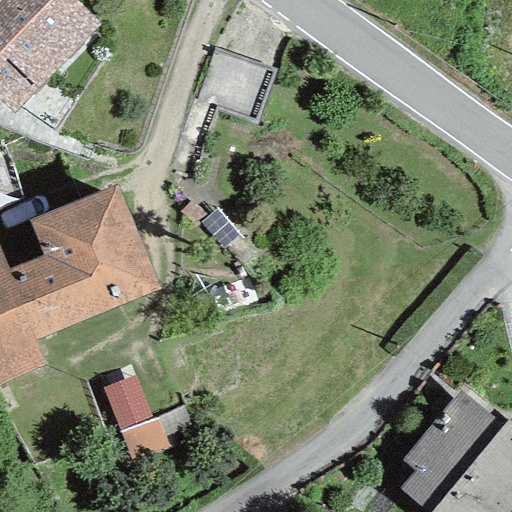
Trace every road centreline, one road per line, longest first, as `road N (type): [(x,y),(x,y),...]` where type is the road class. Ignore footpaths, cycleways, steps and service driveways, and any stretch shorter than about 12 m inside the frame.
road 1 (unclassified): [(226,511),(383,395),(511,224)]
road 2 (unclassified): [(511,160),(287,0)]
